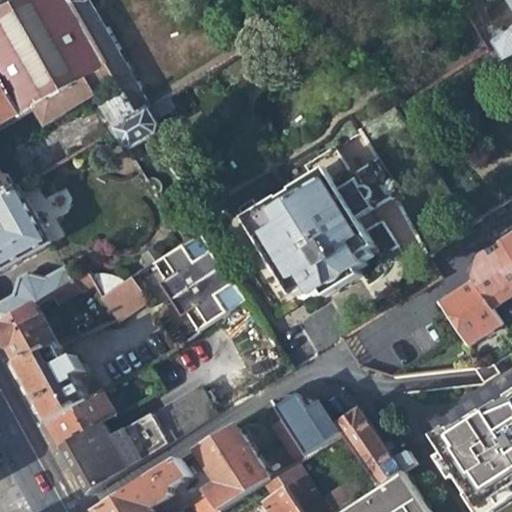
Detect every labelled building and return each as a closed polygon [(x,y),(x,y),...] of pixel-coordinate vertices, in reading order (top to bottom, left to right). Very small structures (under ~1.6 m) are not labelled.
[(0,130),(35,111),(109,70),(68,0),(26,0),(0,14),(0,130)] [(0,0),(0,14),(26,0),(0,0)] [(511,40),(499,48),(511,65),(511,64),(511,40)] [(120,90),(109,70),(35,111),(46,129),(120,90)] [(102,108),(116,133),(137,120),(123,96),(102,108)] [(175,97),(137,120),(116,133),(129,151),(136,151),(149,142),(158,137),(158,133),(161,127),(184,113),(175,97)] [(14,161),(26,153),(19,141),(7,147),(14,161)] [(398,197),(382,171),(377,163),(352,179),(334,151),(304,171),(310,181),(290,193),(291,195),(279,203),(278,201),(258,213),(252,204),(238,213),(259,248),(258,253),(258,258),(260,263),(263,269),(266,272),(270,275),(278,277),(293,301),(306,294),(312,303),(319,298),(322,303),(346,288),(359,280),(357,275),(366,269),(361,260),(374,252),(380,261),(397,251),(380,223),(364,233),(357,222),(398,197)] [(0,198),(14,190),(7,177),(0,181),(0,198)] [(19,188),(14,190),(0,198),(0,274),(51,245),(19,188)] [(174,227),(185,247),(202,236),(203,235),(192,217),(174,227)] [(511,233),(474,259),(471,278),(473,281),(440,304),(467,346),(501,324),(491,309),(511,295),(511,233)] [(195,259),(185,247),(170,256),(179,270),(165,277),(177,297),(224,268),(213,251),(195,259)] [(224,268),(177,297),(187,315),(199,307),(211,322),(230,311),(219,294),(235,285),(224,268)] [(9,301),(0,306),(0,328),(37,306),(53,296),(73,284),(64,269),(43,281),(26,276),(18,281),(9,301)] [(132,280),(103,299),(120,323),(148,304),(132,280)] [(75,282),(73,284),(53,296),(60,307),(82,294),(75,282)] [(47,323),(37,306),(0,328),(0,329),(9,345),(21,367),(61,347),(47,323)] [(64,314),(47,323),(61,347),(77,339),(64,314)] [(65,356),(61,347),(21,367),(24,374),(38,399),(54,427),(92,403),(65,356)] [(488,382),(502,373),(497,361),(479,367),(484,374),(488,382)] [(179,442),(221,414),(200,384),(159,410),(179,442)] [(511,394),(493,407),(493,414),(484,419),(481,414),(444,437),(439,429),(425,437),(472,511),(511,485),(511,394)] [(105,396),(92,403),(54,427),(60,437),(67,450),(107,427),(118,420),(105,396)] [(296,396),(274,404),(310,456),(326,445),(343,434),(337,425),(326,406),(321,402),(313,396),(296,396)] [(297,465),(310,456),(274,404),(262,411),(297,465)] [(337,425),(343,434),(379,490),(401,475),(416,465),(407,451),(394,460),(380,439),(360,410),(337,425)] [(153,414),(115,438),(75,464),(84,481),(94,498),(174,445),(153,414)] [(115,438),(107,427),(67,450),(75,464),(115,438)] [(237,427),(102,511),(166,511),(177,506),(174,501),(177,488),(210,467),(221,486),(209,494),(221,511),(223,511),(257,491),(266,485),(273,481),(237,427)] [(379,490),(367,498),(375,511),(394,511),(405,506),(408,511),(424,511),(401,475),(379,490)] [(266,485),(273,498),(286,490),(278,477),(273,481),(266,485)] [(298,511),(286,490),(273,498),(265,504),(257,509),(259,511),(298,511)] [(265,504),(257,491),(223,511),(252,511),(257,509),(265,504)] [(221,511),(209,494),(181,511),(221,511)] [(375,511),(367,498),(352,508),(354,511),(375,511)]
